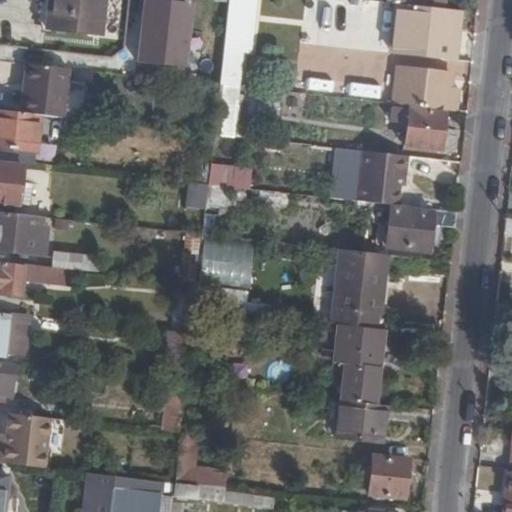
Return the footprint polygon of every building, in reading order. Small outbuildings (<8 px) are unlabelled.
[(50,0),(47,26),(94,32),(97,0),(105,0),(106,0),(50,0)] [(187,0),(186,0),(144,0),(138,59),(179,64),(187,0)] [(340,5),(338,35),(364,37),(366,8),(340,5)] [(370,6),(370,17),(394,18),(395,7),(370,6)] [(224,33),(248,36),(251,10),(228,7),(224,33)] [(248,36),(224,33),(222,47),(240,48),(248,49),(250,36),(248,36)] [(240,48),(222,47),(219,82),(236,84),(240,48)] [(67,66),(24,60),(19,112),(37,114),(61,117),(67,66)] [(392,102),(446,108),(450,73),(397,68),(392,102)] [(213,134),(232,136),(238,84),(236,84),(218,83),(213,132),(213,134)] [(405,144),(442,149),(443,133),(445,122),(446,112),(409,108),(391,105),(390,119),(408,121),(405,144)] [(19,112),(0,109),(0,145),(15,148),(35,150),(37,114),(19,112)] [(454,123),(445,122),(443,133),(453,134),(456,131),(456,126),(454,123)] [(41,134),(38,151),(55,154),(58,137),(41,134)] [(15,148),(0,145),(0,158),(14,160),(15,148)] [(202,166),(209,167),(211,151),(204,150),(202,166)] [(354,198),(394,202),(397,203),(400,172),(404,172),(406,156),(361,151),(354,198)] [(23,163),(0,160),(0,200),(18,203),(23,163)] [(187,202),(205,204),(205,202),(207,182),(190,180),(187,202)] [(207,182),(205,202),(220,203),(222,183),(207,182)] [(433,223),(455,226),(457,210),(397,203),(394,202),(387,242),(430,247),(433,223)] [(39,215),(0,209),(0,243),(44,249),(47,223),(39,222),(39,215)] [(217,232),(220,215),(205,212),(201,229),(217,232)] [(184,233),(184,254),(197,254),(197,233),(184,233)] [(197,280),(247,287),(253,247),(203,239),(197,280)] [(337,262),(385,268),(387,253),(338,247),(337,262)] [(31,262),(0,258),(0,294),(20,296),(23,268),(31,269),(31,262)] [(381,307),(385,268),(337,262),(329,321),(344,322),(373,325),(374,313),(375,307),(381,307)] [(73,286),(75,267),(43,264),(42,283),(73,286)] [(241,310),(266,313),(267,302),(242,299),(241,310)] [(0,347),(27,351),(30,314),(0,311),(0,347)] [(376,401),(385,327),(373,325),(344,322),(343,331),(329,330),(326,351),(341,353),(340,359),(342,359),(338,397),(355,399),(367,401),(376,401)] [(168,379),(184,380),(190,330),(170,328),(164,378),(168,379)] [(15,363),(0,361),(0,393),(11,394),(15,363)] [(163,429),(179,430),(184,380),(168,379),(163,429)] [(367,401),(355,399),(350,434),(363,436),(367,401)] [(363,436),(406,441),(411,405),(376,401),(367,401),(363,436)] [(411,441),(415,406),(411,405),(406,441),(411,441)] [(53,416),(1,410),(0,418),(0,460),(46,466),(53,416)] [(183,481),(223,485),(225,468),(195,464),(198,432),(179,430),(174,480),(183,481)] [(405,457),(369,453),(365,489),(400,492),(405,457)] [(108,511),(113,474),(88,471),(82,511),(108,511)] [(8,474),(0,472),(0,511),(14,511),(15,509),(4,508),(8,474)] [(169,511),(171,499),(174,480),(113,474),(108,511),(169,511)] [(181,500),(183,481),(174,480),(171,499),(181,500)]
